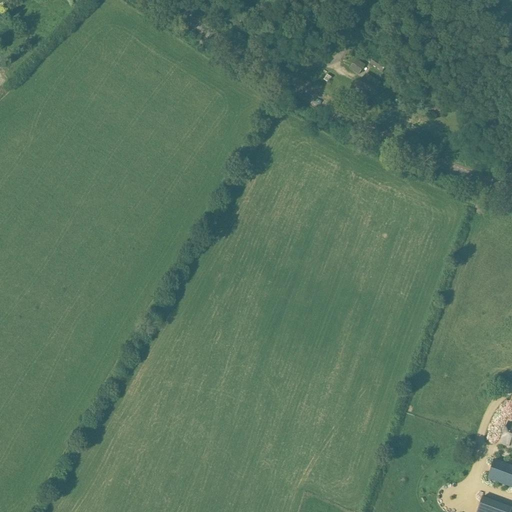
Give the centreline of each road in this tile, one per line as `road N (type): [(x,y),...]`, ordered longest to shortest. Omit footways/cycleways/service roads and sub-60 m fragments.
road 1 (secondary): [(511,189),(383,139),(268,71)]
road 2 (unclassified): [(362,0),(336,59),(278,61),(268,71)]
road 3 (secondary): [(268,71),(163,0)]
